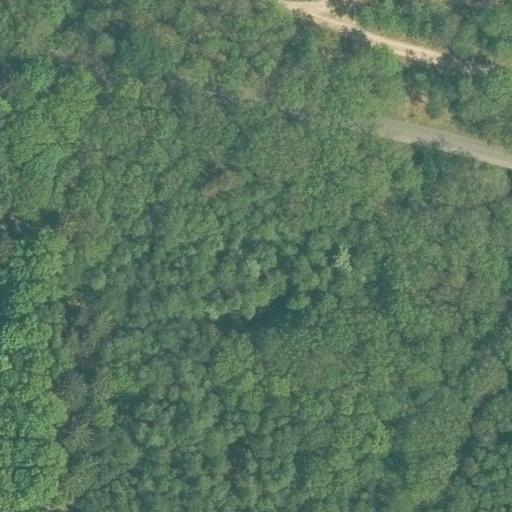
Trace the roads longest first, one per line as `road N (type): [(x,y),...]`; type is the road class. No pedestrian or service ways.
road 1 (unclassified): [(0,62),(205,92),(511,160)]
road 2 (track): [(254,0),(511,79)]
